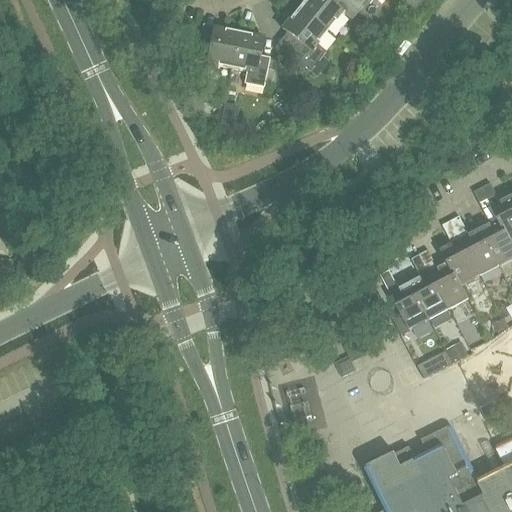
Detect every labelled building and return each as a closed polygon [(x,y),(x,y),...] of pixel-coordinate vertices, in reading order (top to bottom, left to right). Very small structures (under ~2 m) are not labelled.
[(308,0),(298,13),(327,36),(342,17),(351,24),(359,15),(340,0),(331,0),(329,3),(324,0),(308,0)] [(340,0),(359,15),(370,0),(340,0)] [(297,43),(287,56),(310,75),(325,57),(317,49),(327,36),(298,13),(283,32),(297,43)] [(385,32),(393,39),(401,29),(393,23),(385,32)] [(208,57),(197,55),(196,66),(231,73),(238,37),(213,33),(208,57)] [(262,42),(238,37),(231,73),(247,76),(244,88),(264,92),(269,63),(259,61),(262,42)] [(221,121),(219,130),(234,133),(236,124),(221,121)] [(498,199),(492,188),(483,192),(489,203),(498,199)] [(511,246),(503,230),(502,230),(493,211),(489,203),(483,192),(476,196),(495,234),(484,239),(501,271),(511,264),(511,246)] [(511,200),(493,211),(502,230),(503,230),(511,246),(511,200)] [(452,225),(459,238),(467,234),(461,220),(452,225)] [(459,238),(452,225),(444,229),(451,242),(459,238)] [(465,250),(481,281),(501,271),(484,239),(465,250)] [(461,290),(464,290),(481,281),(465,250),(445,260),(449,268),(450,268),(461,290)] [(421,259),(427,271),(435,266),(428,254),(421,259)] [(419,275),(427,271),(421,259),(412,263),(419,275)] [(470,303),(464,290),(461,290),(450,268),(449,268),(431,278),(449,314),(470,303)] [(388,291),(397,286),(390,275),(382,279),(388,291)] [(431,278),(412,288),(431,324),(449,314),(431,278)] [(410,334),(431,324),(412,288),(392,298),(410,334)] [(496,311),(501,321),(509,317),(504,307),(496,311)] [(504,320),(494,326),(498,335),(509,329),(504,320)] [(462,343),(449,350),(457,363),(469,357),(462,343)] [(418,367),(419,369),(424,380),(457,363),(449,350),(431,360),(418,367)] [(358,370),(355,364),(352,357),(349,359),(337,365),(343,377),(358,370)] [(491,404),(481,409),(488,423),(499,418),(491,404)] [(63,441),(74,439),(72,425),(60,427),(63,441)] [(511,511),(511,482),(506,470),(479,483),(451,427),(422,442),(429,455),(416,462),(423,476),(380,497),(387,511),(386,511),(511,511)] [(511,440),(495,449),(506,470),(511,466),(511,440)] [(416,462),(410,449),(366,470),(380,497),(423,476),(416,462)]
